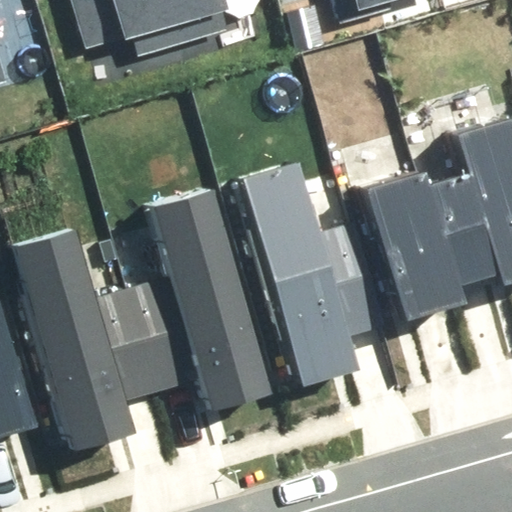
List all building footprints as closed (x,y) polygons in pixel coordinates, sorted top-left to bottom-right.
[(70,0),(87,58),(226,19),(220,0),(70,0)] [(467,271),(511,258),(511,146),(502,109),(447,124),(458,162),(439,167),(467,271)] [(237,166),(295,376),(357,359),(344,311),(366,305),(342,222),(302,233),(280,154),(237,166)] [(449,276),(467,271),(439,167),(419,173),(417,165),(364,180),(398,304),(452,289),(449,276)] [(147,216),(201,393),(260,375),(206,198),(147,216)] [(136,419),(123,371),(168,359),(145,273),(105,284),(84,203),(1,224),(57,439),(136,419)] [(0,417),(22,412),(0,322),(0,417)]
